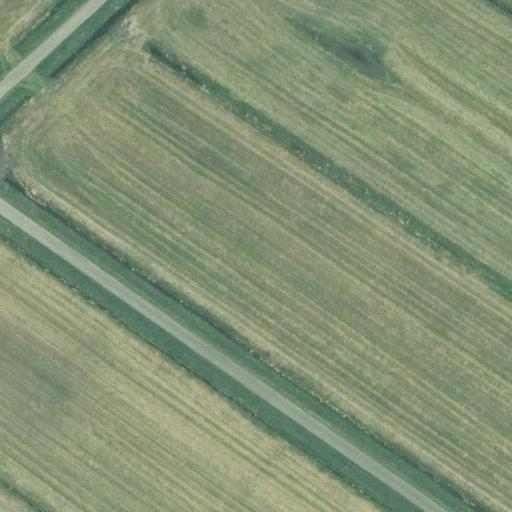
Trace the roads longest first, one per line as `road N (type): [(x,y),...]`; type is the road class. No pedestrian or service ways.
road 1 (unclassified): [(432,511),(0,208)]
road 2 (unclassified): [(0,91),(99,0)]
